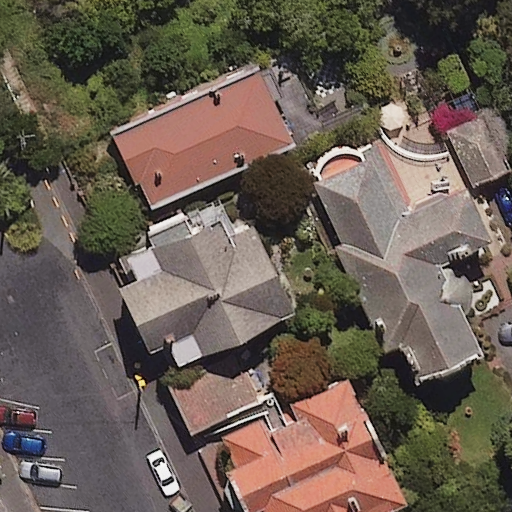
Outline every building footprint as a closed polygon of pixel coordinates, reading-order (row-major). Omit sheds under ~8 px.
[(287,96),(272,62),(117,131),(149,205),(296,140),(278,101),(287,96)] [(511,166),(511,159),(492,109),(451,125),(474,182),(511,166)] [(443,262),(494,239),(467,180),(411,206),(384,148),(316,179),(344,239),(336,242),(385,347),(403,339),(421,379),(479,353),(464,321),(473,304),(472,287),(463,272),(443,262)] [(232,232),(223,212),(192,226),(186,213),(150,230),(168,267),(124,287),(152,347),(178,335),(188,358),(295,309),(255,222),(232,232)] [(265,504),(268,511),(384,511),(408,500),(383,448),(388,446),(348,374),(289,402),(280,384),(256,396),(234,349),(170,379),(194,429),(214,419),(237,467),(229,471),(249,511),(265,504)] [(0,511),(15,511),(3,486),(0,486),(0,511)]
